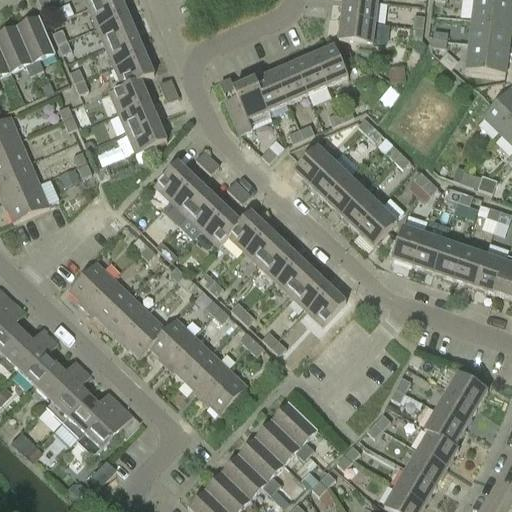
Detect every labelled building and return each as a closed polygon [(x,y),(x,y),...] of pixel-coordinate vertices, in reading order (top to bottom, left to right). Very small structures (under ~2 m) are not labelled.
[(36,0),(41,11),(51,6),(48,0),(36,0)] [(83,0),(88,12),(116,0),(83,0)] [(97,32),(128,19),(120,0),(116,0),(88,12),(97,32)] [(474,0),(472,24),(511,28),(511,23),(511,4),(475,0),(474,0)] [(378,5),(344,1),(342,23),(375,27),(378,5)] [(106,52),(137,39),(128,19),(97,32),(106,52)] [(17,30),(37,78),(44,75),(39,64),(56,57),(39,20),(17,30)] [(413,32),(423,33),(425,21),(415,20),(413,32)] [(370,72),(373,49),(375,27),(342,23),(339,45),(359,47),(357,63),(370,72)] [(469,47),(509,52),(511,28),(472,24),(469,47)] [(0,36),(0,52),(11,77),(26,70),(31,81),(37,78),(17,30),(0,36)] [(423,33),(413,32),(412,43),(422,45),(423,33)] [(58,49),(67,45),(63,35),(54,39),(58,49)] [(433,43),(447,45),(448,38),(434,36),(433,43)] [(114,72),(145,59),(137,39),(106,52),(114,72)] [(447,45),(433,43),(432,52),(446,53),(447,45)] [(67,45),(58,49),(63,60),(72,56),(67,45)] [(461,71),(466,72),(506,77),(509,52),(469,47),(466,68),(462,67),(461,71)] [(315,59),(314,59),(328,90),(329,90),(348,81),(335,50),(315,59)] [(0,81),(11,77),(0,52),(0,81)] [(110,98),(154,79),(145,59),(114,72),(122,91),(109,97),(110,98)] [(297,67),(294,68),(308,99),(310,98),(328,90),(314,59),(297,67)] [(278,75),(275,76),(288,107),(292,106),(308,99),(294,68),(278,75)] [(404,70),(389,73),(391,88),(407,86),(404,70)] [(75,89),(84,85),(80,74),(71,78),(75,89)] [(260,83),(255,85),(269,116),(273,114),(288,107),(275,76),(260,83)] [(118,118),(149,104),(141,85),(154,79),(110,98),(118,118)] [(168,108),(180,103),(171,83),(160,88),(168,108)] [(84,85),(75,89),(79,99),(92,93),(88,84),(84,85)] [(234,102),(225,106),(240,140),(253,134),(273,126),(268,116),(269,116),(255,85),(241,91),(235,94),(234,94),(235,97),(237,101),(234,102)] [(47,100),(55,97),(51,87),(43,90),(47,100)] [(501,138),(511,126),(511,93),(510,92),(483,120),(501,138)] [(127,138),(158,124),(149,104),(118,118),(127,138)] [(64,126),(73,122),(69,112),(60,116),(64,126)] [(343,127),(345,126),(354,122),(350,113),(340,118),(343,127)] [(340,118),(329,122),(333,132),(343,127),(340,118)] [(0,153),(20,145),(10,122),(0,126),(0,153)] [(73,122),(64,126),(69,137),(78,133),(73,122)] [(363,136),(370,128),(366,123),(359,130),(358,131),(363,136)] [(158,124),(127,138),(136,158),(167,145),(158,124)] [(511,148),(511,126),(501,138),(511,148)] [(370,128),(363,136),(338,163),(343,167),(359,151),(366,158),(382,140),(370,128)] [(304,144),(308,142),(314,139),(310,130),(300,135),(304,144)] [(304,144),(300,135),(289,139),(293,149),(304,144)] [(0,179),(30,167),(20,145),(0,153),(0,179)] [(87,154),(95,151),(93,147),(89,146),(84,148),(87,154)] [(272,155),(277,160),(283,153),(278,149),(272,155)] [(394,166),(402,158),(393,150),(386,158),(394,166)] [(310,191),(334,166),(318,151),(294,175),(310,191)] [(277,160),(272,155),(270,153),(262,162),(269,168),(277,160)] [(203,172),(213,162),(206,155),(196,165),(203,172)] [(78,172),(87,168),(83,158),(74,162),(78,172)] [(402,158),(394,166),(403,174),(410,166),(402,158)] [(213,162),(203,172),(211,180),(220,170),(213,162)] [(171,206),(194,182),(178,166),(154,191),(171,206)] [(334,166),(310,191),(326,206),(350,181),(334,166)] [(0,200),(2,205),(40,189),(30,167),(0,179),(0,200)] [(87,168),(78,172),(83,183),(92,179),(87,168)] [(97,175),(101,186),(111,182),(106,171),(97,175)] [(453,185),(461,187),(465,174),(458,172),(453,185)] [(79,187),(74,174),(60,180),(66,193),(79,187)] [(417,201),(430,185),(422,177),(414,184),(415,186),(409,193),(417,201)] [(485,196),(490,183),(482,180),(478,193),(485,196)] [(350,181),(326,206),(342,221),(365,196),(350,181)] [(186,221),(210,196),(194,182),(171,206),(186,221)] [(490,183),(485,196),(493,198),(497,186),(490,183)] [(235,202),(244,192),(236,185),(227,195),(235,202)] [(430,185),(417,201),(426,206),(430,200),(431,201),(438,193),(430,185)] [(40,189),(2,205),(6,215),(8,214),(14,227),(50,211),(40,189)] [(244,192),(235,202),(242,209),(251,199),(244,192)] [(457,206),(461,196),(451,193),(448,203),(457,206)] [(202,236),(226,211),(210,196),(186,221),(202,236)] [(365,196),(342,221),(358,236),(381,211),(365,196)] [(461,196),(457,206),(470,211),(473,200),(461,196)] [(218,251),(251,216),(241,226),(226,211),(202,236),(218,251)] [(381,211),(358,236),(374,251),(397,227),(381,211)] [(495,225),(499,214),(490,212),(487,222),(495,225)] [(511,219),(499,214),(495,225),(509,230),(511,220),(511,219)] [(244,256),(267,231),(251,216),(218,251),(228,241),(244,256)] [(403,231),(392,263),(413,270),(425,238),(429,227),(428,227),(409,220),(405,231),(403,231)] [(259,271),(283,246),(267,231),(244,256),(259,271)] [(425,238),(413,270),(433,277),(434,277),(445,245),(444,245),(425,238)] [(154,240),(150,244),(157,252),(162,247),(154,240)] [(140,258),(148,250),(140,242),(132,250),(140,258)] [(445,245),(434,277),(452,284),(454,284),(465,252),(463,252),(445,245)] [(275,285),(298,261),(283,246),(259,271),(275,285)] [(157,252),(173,267),(178,262),(162,247),(157,252)] [(148,250),(140,258),(149,266),(156,258),(148,250)] [(465,252),(454,284),(475,292),(486,260),(465,252)] [(486,260),(475,292),(495,299),(506,267),(486,260)] [(291,300),(314,276),(298,261),(275,285),(291,300)] [(86,314),(114,284),(96,267),(69,295),(80,305),(78,307),(86,314)] [(511,268),(506,267),(495,299),(511,305),(511,304),(511,268)] [(178,287),(186,279),(178,271),(170,279),(178,287)] [(307,315),(330,291),(314,276),(291,300),(307,315)] [(208,293),(215,286),(207,278),(200,285),(208,293)] [(186,279),(178,287),(187,295),(194,287),(186,279)] [(129,290),(124,294),(114,284),(86,314),(94,321),(95,320),(105,329),(132,301),(131,300),(135,296),(129,290)] [(215,286),(208,293),(217,301),(224,294),(215,286)] [(330,291),(307,315),(323,331),(346,306),(330,291)] [(0,326),(16,310),(0,295),(0,326)] [(121,347),(149,318),(132,301),(105,329),(114,338),(113,340),(121,347)] [(213,320),(221,312),(213,305),(206,313),(213,320)] [(240,323),(249,313),(242,307),(240,310),(239,308),(232,316),(240,323)] [(0,359),(1,359),(21,337),(13,329),(23,318),(16,310),(0,326),(0,359)] [(221,312),(213,320),(222,328),(229,321),(221,312)] [(249,313),(240,323),(249,331),(255,324),(246,316),(249,313)] [(140,363),(177,324),(176,323),(166,334),(149,318),(121,347),(128,354),(130,353),(140,363)] [(166,370),(194,340),(177,324),(140,363),(150,352),(160,362),(158,363),(166,370)] [(17,375),(49,342),(41,334),(30,345),(21,337),(1,359),(3,361),(0,366),(0,368),(7,376),(14,372),(17,375)] [(249,353),(256,346),(248,338),(240,346),(249,353)] [(271,352),(278,345),(270,338),(263,345),(271,352)] [(184,385),(211,357),(194,340),(166,370),(173,378),(175,376),(184,385)] [(34,391),(54,369),(46,360),(56,349),(49,342),(17,375),(34,391)] [(278,345),(271,352),(280,361),(287,353),(278,345)] [(256,346),(249,353),(257,361),(264,354),(256,346)] [(201,403),(229,374),(211,357),(184,385),(194,395),(193,396),(201,403)] [(424,362),(415,358),(409,368),(418,372),(424,362)] [(54,369),(34,391),(50,406),(81,373),(74,366),(63,377),(54,369)] [(61,428),(87,400),(79,392),(89,381),(81,373),(50,406),(44,412),(61,428)] [(229,374),(201,403),(208,411),(209,409),(220,419),(247,391),(229,374)] [(447,396),(476,414),(488,394),(458,377),(447,396)] [(397,393),(406,397),(411,387),(402,382),(397,393)] [(2,390),(0,392),(0,410),(11,398),(2,390)] [(406,397),(397,393),(391,403),(401,408),(406,397)] [(476,414),(447,396),(436,415),(465,432),(476,414)] [(61,428),(77,444),(114,405),(107,397),(96,408),(87,400),(61,428)] [(77,444),(79,445),(76,448),(90,461),(94,460),(117,436),(125,444),(138,430),(130,422),(131,421),(114,405),(77,444)] [(310,460),(314,455),(306,447),(318,434),(289,406),(272,424),(310,460)] [(465,432),(436,415),(425,434),(458,454),(459,453),(454,451),(465,432)] [(375,428),(383,435),(391,427),(383,419),(375,428)] [(272,424),(255,441),(284,470),(296,458),(304,466),(310,460),(272,424)] [(383,435),(375,428),(367,436),(375,443),(383,435)] [(458,454),(425,434),(429,437),(418,455),(447,472),(458,454)] [(284,470),(255,441),(238,459),(276,495),(281,490),(273,482),(284,470)] [(37,453),(32,449),(23,458),(28,463),(37,453)] [(345,460),(352,467),(360,459),(353,451),(345,460)] [(42,458),(37,453),(28,463),(33,467),(42,458)] [(447,472),(418,455),(407,474),(436,491),(447,472)] [(238,459),(221,476),(251,504),(262,492),(271,500),(276,495),(238,459)] [(352,467),(345,460),(337,468),(344,475),(352,467)] [(312,463),(306,470),(312,476),(318,470),(312,463)] [(98,493),(115,475),(105,465),(88,483),(98,493)] [(436,491),(407,474),(396,492),(425,510),(436,491)] [(221,476),(205,493),(224,511),(243,511),(251,504),(221,476)] [(309,477),(300,486),(306,492),(309,495),(311,493),(318,485),(309,477)] [(328,478),(320,486),(327,493),(335,484),(328,478)] [(319,501),(327,493),(320,486),(312,494),(319,501)] [(423,511),(425,510),(396,492),(384,511),(423,511)] [(188,511),(224,511),(205,493),(188,511)] [(283,511),(287,511),(290,509),(289,508),(276,495),(271,500),(283,511)]
